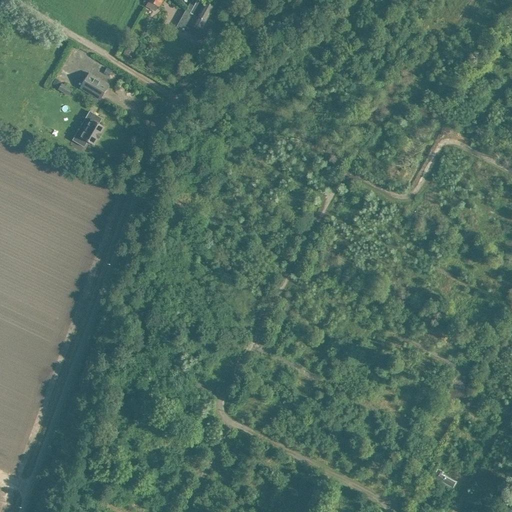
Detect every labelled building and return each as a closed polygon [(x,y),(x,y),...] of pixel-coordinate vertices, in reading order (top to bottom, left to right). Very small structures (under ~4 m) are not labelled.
[(193,5),(190,9),(197,13),(200,9),(209,15),(213,6),(201,0),(196,0),(194,5),(193,5)] [(397,12),(378,0),(373,8),(392,20),(397,12)] [(422,0),(415,6),(427,21),(432,16),(428,11),(431,8),(424,0),(422,0)] [(181,17),(176,26),(201,40),(201,41),(208,29),(207,29),(206,30),(201,28),(205,21),(189,12),(185,10),(181,17)] [(364,15),(355,18),(358,28),(368,24),(364,15)] [(437,23),(426,32),(430,37),(441,28),(437,23)] [(387,26),(381,31),(396,49),(402,44),(387,26)] [(339,34),(343,42),(349,39),(352,43),(357,40),(350,28),(339,34)] [(368,30),(362,36),(367,42),(374,36),(368,30)] [(479,51),(483,46),(469,35),(464,40),(479,51)] [(131,40),(127,47),(133,51),(138,44),(131,40)] [(339,57),(344,53),(332,40),(328,44),(339,57)] [(376,44),(370,47),(378,61),(384,58),(376,44)] [(464,66),(469,61),(456,46),(450,51),(464,66)] [(367,49),(360,53),(364,59),(370,54),(367,49)] [(500,55),(510,66),(511,64),(511,56),(505,50),(500,55)] [(375,72),(381,66),(372,58),(367,64),(375,72)] [(354,93),(366,82),(350,64),(338,75),(354,93)] [(498,82),(502,77),(491,66),(486,71),(498,82)] [(294,73),(308,90),(316,83),(301,67),(294,73)] [(455,90),(463,79),(446,68),(442,74),(452,81),(449,86),(455,90)] [(109,85),(89,73),(80,88),(100,100),(109,85)] [(472,86),(484,95),(492,86),(481,76),(472,86)] [(56,79),(53,84),(58,87),(61,82),(56,79)] [(68,95),(72,89),(62,83),(58,89),(68,95)] [(467,105),(474,93),(467,90),(461,101),(467,105)] [(265,98),(280,112),(285,106),(270,92),(265,98)] [(321,92),(304,107),(320,125),(333,114),(328,109),(333,104),(321,92)] [(450,109),(449,119),(464,122),(466,111),(450,109)] [(105,127),(99,124),(102,118),(92,112),(89,118),(92,120),(82,137),(77,135),(74,140),(84,146),(87,141),(94,145),(98,138),(99,139),(101,134),(105,127)] [(238,120),(264,132),(267,125),(241,112),(238,120)] [(194,142),(205,148),(210,138),(199,132),(194,142)] [(263,151),(274,155),(280,136),(269,132),(263,151)] [(389,167),(411,144),(402,135),(380,158),(389,167)] [(215,141),(202,166),(210,170),(224,145),(215,141)] [(222,164),(217,174),(233,182),(246,157),(227,148),(224,154),(228,156),(224,164),(222,164)] [(309,175),(318,180),(331,157),(322,152),(309,175)] [(276,163),(279,157),(272,154),(269,159),(276,163)] [(460,172),(467,175),(472,162),(451,154),(448,161),(443,159),(440,167),(444,168),(440,176),(447,179),(455,161),(463,165),(460,172)] [(254,162),(251,170),(246,168),(240,184),(251,188),(260,164),(254,162)] [(472,168),(462,189),(469,192),(473,183),(479,186),(485,175),(472,168)] [(258,194),(269,174),(263,171),(252,191),(258,194)] [(179,191),(190,196),(198,177),(187,172),(179,191)] [(501,186),(504,179),(498,175),(494,183),(501,186)] [(279,209),(293,185),(287,181),(277,198),(270,193),(265,201),(279,209)] [(107,216),(115,192),(91,184),(87,197),(85,196),(82,208),(107,216)] [(496,206),(499,196),(497,195),(499,188),(492,185),(486,202),(496,206)] [(432,187),(429,197),(436,199),(439,190),(432,187)] [(355,190),(346,207),(351,210),(360,193),(355,190)] [(313,197),(303,215),(298,212),(295,217),(307,224),(319,201),(313,197)] [(234,215),(241,201),(235,198),(229,213),(234,215)] [(371,220),(379,201),(371,198),(363,218),(371,220)] [(445,222),(452,201),(444,199),(437,219),(445,222)] [(27,202),(23,210),(95,248),(99,239),(27,202)] [(384,202),(382,210),(388,212),(390,204),(384,202)] [(391,206),(383,226),(389,228),(397,209),(391,206)] [(194,249),(208,221),(183,209),(171,233),(173,234),(170,240),(178,244),(180,241),(194,249)] [(105,221),(76,211),(73,221),(102,231),(105,221)] [(460,229),(466,232),(474,217),(468,214),(460,229)] [(400,236),(406,239),(413,224),(407,221),(400,236)] [(486,245),(496,225),(490,222),(480,242),(486,245)] [(291,249),(299,230),(289,226),(281,244),(291,249)] [(336,247),(343,229),(337,227),(330,244),(336,247)] [(422,246),(429,230),(423,228),(416,244),(422,246)] [(6,229),(3,236),(50,257),(51,255),(55,257),(57,253),(6,229)] [(211,259),(219,263),(229,243),(222,240),(211,259)] [(359,245),(354,254),(359,257),(364,248),(359,245)] [(460,266),(467,249),(461,246),(454,263),(460,266)] [(190,271),(196,258),(191,255),(190,258),(174,250),(163,273),(170,277),(176,264),(190,271)] [(240,275),(251,256),(243,251),(234,265),(238,267),(235,272),(240,275)] [(379,251),(367,274),(374,278),(386,255),(379,251)] [(86,274),(90,264),(67,255),(61,253),(58,259),(67,263),(65,266),(86,274)] [(318,275),(326,259),(320,256),(312,272),(318,275)] [(352,257),(348,264),(367,274),(371,267),(352,257)] [(475,259),(471,273),(486,278),(490,264),(475,259)] [(511,279),(511,270),(503,267),(500,274),(511,279)] [(251,274),(248,280),(266,289),(274,271),(268,268),(263,280),(251,274)] [(336,287),(343,273),(336,270),(329,284),(336,287)] [(223,281),(230,285),(235,276),(228,272),(223,281)] [(412,291),(419,275),(414,272),(406,288),(412,291)] [(422,295),(429,299),(440,278),(433,274),(422,295)] [(78,276),(75,279),(77,282),(75,284),(79,288),(85,282),(78,276)] [(352,277),(346,294),(352,297),(359,280),(352,277)] [(369,288),(372,282),(365,278),(362,284),(369,288)] [(252,308),(259,295),(234,280),(221,301),(236,310),(240,302),(252,308)] [(486,282),(483,288),(491,291),(494,285),(486,282)] [(511,286),(506,284),(502,293),(511,297),(511,286)] [(371,286),(363,307),(369,309),(377,288),(371,286)] [(450,287),(444,305),(450,307),(456,289),(450,287)] [(382,310),(388,312),(394,297),(382,292),(378,299),(385,302),(382,310)] [(265,308),(271,299),(262,293),(256,302),(265,308)] [(409,314),(412,316),(418,305),(409,299),(398,319),(404,322),(409,314)] [(193,305),(184,332),(192,335),(202,309),(193,305)] [(318,326),(324,328),(330,312),(324,310),(318,326)] [(209,315),(207,323),(214,325),(216,317),(209,315)] [(168,324),(181,329),(184,321),(171,316),(168,324)] [(422,317),(414,335),(422,338),(430,320),(422,317)] [(442,349),(448,333),(444,332),(447,321),(442,319),(433,345),(442,349)] [(339,342),(347,324),(341,321),(333,339),(339,342)] [(284,354),(298,329),(285,322),(271,346),(284,354)] [(217,346),(226,326),(220,324),(216,333),(211,331),(207,342),(217,346)] [(203,331),(209,333),(211,327),(205,325),(203,331)] [(355,348),(362,330),(357,328),(349,345),(355,348)] [(236,346),(229,343),(226,352),(239,358),(247,340),(240,336),(236,346)] [(371,356),(379,339),(373,336),(365,354),(371,356)] [(466,357),(484,365),(494,346),(476,337),(466,357)] [(301,341),(294,357),(300,360),(307,344),(301,341)] [(389,363),(396,348),(391,345),(383,361),(389,363)] [(411,347),(406,357),(404,356),(395,374),(416,385),(430,357),(411,347)] [(511,360),(511,351),(505,348),(492,372),(502,377),(511,360)] [(179,349),(174,360),(182,364),(186,353),(179,349)] [(312,365),(318,369),(328,354),(322,350),(312,365)] [(347,359),(350,353),(343,350),(340,356),(347,359)] [(213,377),(219,363),(205,357),(199,371),(213,377)] [(343,382),(356,388),(367,366),(354,359),(343,382)] [(335,381),(341,364),(335,362),(329,379),(335,381)] [(443,365),(432,387),(446,393),(456,372),(443,365)] [(270,367),(262,384),(269,387),(277,370),(270,367)] [(369,378),(383,382),(385,374),(371,370),(369,378)] [(118,374),(114,381),(122,385),(126,377),(118,374)] [(134,391),(162,404),(172,385),(152,375),(146,387),(138,383),(134,391)] [(295,395),(285,391),(290,379),(280,376),(274,394),(293,401),(295,395)] [(386,401),(392,384),(387,382),(381,399),(386,401)] [(491,388),(487,394),(504,403),(507,397),(491,388)] [(308,412),(317,393),(311,391),(302,409),(308,412)] [(249,410),(256,395),(250,392),(243,408),(249,410)] [(406,400),(417,406),(421,397),(411,392),(406,400)] [(176,413),(183,416),(191,398),(185,395),(176,413)] [(412,422),(420,426),(431,403),(423,399),(412,422)] [(166,410),(176,411),(177,400),(166,400),(166,410)] [(187,424),(201,430),(212,403),(206,401),(204,407),(195,404),(187,424)] [(136,426),(146,407),(140,404),(131,423),(136,426)] [(340,423),(348,409),(343,406),(335,421),(340,423)] [(284,431),(289,419),(295,421),(298,414),(283,408),(275,428),(284,431)] [(450,408),(446,418),(456,422),(460,412),(450,408)] [(471,410),(468,417),(477,422),(481,415),(471,410)] [(438,429),(443,419),(437,415),(432,425),(438,429)] [(155,435),(163,418),(157,416),(149,432),(155,435)] [(292,436),(298,439),(305,420),(299,418),(292,436)] [(357,435),(363,422),(356,420),(351,433),(357,435)] [(479,420),(476,426),(487,433),(490,427),(479,420)] [(386,439),(394,425),(387,421),(384,427),(387,429),(382,437),(386,439)] [(442,428),(448,432),(453,425),(446,421),(442,428)] [(174,426),(166,443),(172,446),(180,429),(174,426)] [(373,435),(368,433),(366,438),(376,442),(382,428),(376,426),(373,435)] [(318,428),(310,446),(317,450),(325,431),(318,428)] [(400,448),(404,441),(395,436),(391,443),(400,448)] [(461,447),(465,440),(458,437),(454,444),(461,447)] [(334,456),(342,441),(336,438),(328,453),(334,456)] [(255,454),(258,447),(239,439),(236,445),(255,454)] [(192,440),(184,455),(190,458),(198,443),(192,440)] [(380,441),(376,449),(389,454),(393,446),(380,441)] [(480,457),(483,452),(466,442),(462,447),(480,457)] [(449,454),(456,457),(461,448),(454,445),(449,454)] [(361,458),(363,452),(354,449),(352,455),(361,458)] [(435,456),(419,451),(414,465),(429,471),(435,456)] [(511,455),(504,452),(500,459),(511,464),(511,455)] [(345,466),(350,468),(354,459),(348,457),(345,466)] [(449,465),(469,475),(472,468),(452,459),(449,465)] [(226,462),(223,469),(241,477),(244,470),(226,462)] [(99,465),(93,482),(100,484),(106,467),(99,465)] [(160,468),(152,482),(158,485),(166,470),(160,468)] [(456,482),(441,474),(442,472),(437,469),(433,477),(452,488),(456,482)] [(182,475),(178,484),(173,482),(169,492),(180,497),(189,478),(182,475)] [(125,482),(117,497),(123,500),(130,485),(125,482)] [(217,496),(222,498),(218,507),(228,511),(237,495),(221,487),(217,496)] [(483,493),(501,500),(503,494),(485,487),(483,493)] [(149,511),(159,494),(152,491),(141,511),(149,511)] [(248,497),(267,504),(269,498),(250,491),(248,497)] [(304,492),(301,498),(314,505),(317,499),(304,492)] [(162,496),(158,502),(164,506),(168,499),(162,496)] [(440,498),(437,503),(453,511),(456,506),(440,498)] [(347,511),(355,511),(357,509),(340,501),(337,507),(347,511)]
